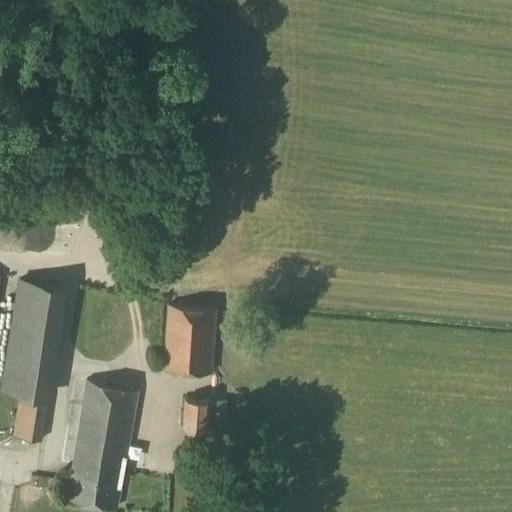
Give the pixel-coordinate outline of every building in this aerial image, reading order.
[(67,284),(18,276),(0,389),(50,397),(67,284)] [(162,368),(213,372),(217,306),(167,302),(162,368)] [(116,506),(138,388),(89,378),(66,496),(116,506)] [(18,395),(12,434),(42,439),(48,400),(18,395)] [(225,429),(227,399),(184,396),(182,426),(225,429)] [(53,489),(54,478),(31,473),(29,484),(53,489)]
